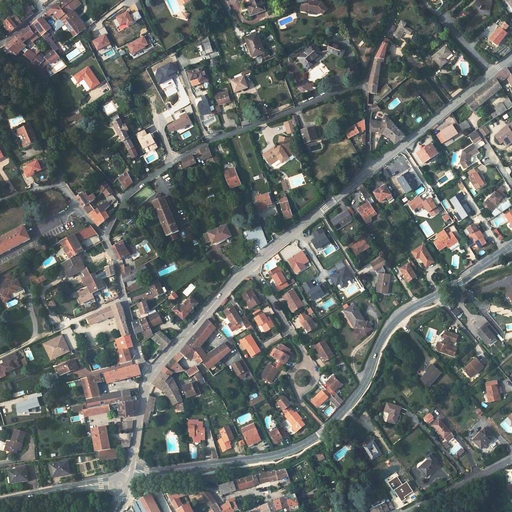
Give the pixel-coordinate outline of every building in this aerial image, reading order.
[(10,19),(3,24),(6,26),(4,28),(7,30),(8,29),(9,30),(11,32),(35,15),(25,0),(22,0),(26,6),(21,9),(25,14),(13,22),(10,19)] [(66,7),(63,9),(70,18),(81,33),(87,28),(74,12),(82,5),(78,0),(74,0),(68,5),(66,7)] [(263,0),(252,0),(254,5),(250,7),(254,17),(268,12),(263,0)] [(318,0),(310,0),(310,2),(308,2),(307,6),(304,6),(304,12),(312,13),(312,11),(319,12),(320,13),(321,14),(323,13),(325,15),(331,11),(324,3),(319,2),(318,0)] [(478,0),(476,12),(491,15),(493,1),(489,0),(486,0),(486,2),(478,0)] [(59,4),(46,13),(51,19),(52,17),(55,15),(57,18),(59,17),(64,23),(65,23),(70,18),(63,9),(59,4)] [(42,18),(38,21),(48,31),(52,28),(48,24),(42,18)] [(70,18),(65,23),(76,37),(81,33),(70,18)] [(399,25),(395,34),(399,36),(401,32),(403,33),(404,31),(406,31),(408,27),(405,25),(406,23),(401,20),(399,25)] [(38,21),(34,24),(39,31),(56,51),(56,52),(59,49),(48,35),(50,34),(47,32),(48,31),(38,21)] [(50,22),(48,24),(52,28),(54,31),(57,29),(50,22)] [(34,24),(30,27),(35,34),(39,31),(34,24)] [(30,27),(23,32),(30,38),(33,42),(34,42),(38,39),(35,34),(30,27)] [(500,27),(490,39),(497,45),(508,33),(500,27)] [(18,36),(15,39),(23,48),(27,45),(25,42),(30,38),(23,32),(18,36)] [(259,34),(244,40),(251,60),(266,54),(259,34)] [(208,36),(201,42),(202,45),(203,45),(205,51),(201,52),(202,56),(209,54),(210,59),(218,56),(216,49),(213,50),(208,36)] [(386,39),(376,59),(379,59),(384,60),(385,53),(389,42),(390,41),(389,40),(390,37),(388,36),(387,39),(386,39)] [(15,39),(5,47),(13,54),(12,57),(17,57),(23,48),(15,39)] [(37,45),(27,58),(33,62),(38,54),(42,50),(37,45)] [(312,49),(300,59),(310,71),(316,66),(314,62),(322,56),(318,52),(320,50),(317,46),(312,49)] [(347,51),(332,46),(331,50),(334,51),(333,55),(344,59),(347,51)] [(447,47),(435,57),(443,67),(449,63),(446,60),(453,54),(447,47)] [(56,51),(45,59),(51,65),(61,58),(56,52),(56,51)] [(38,54),(33,62),(35,63),(42,57),(38,54)] [(42,57),(35,63),(42,68),(42,69),(48,64),(42,57)] [(379,59),(376,59),(369,85),(368,93),(377,94),(380,66),(380,62),(383,62),(384,60),(379,59)] [(46,69),(51,78),(56,75),(51,65),(46,69)] [(205,68),(189,73),(194,87),(202,84),(201,83),(209,80),(205,68)] [(87,69),(74,78),(78,85),(84,81),(91,91),(99,86),(87,69)] [(507,69),(496,79),(498,83),(502,81),(506,78),(511,88),(511,87),(511,76),(509,72),(507,69)] [(244,77),(231,82),(235,94),(248,89),(244,77)] [(136,81),(138,85),(139,88),(136,89),(138,95),(147,92),(141,79),(136,81)] [(484,87),(466,102),(473,111),(502,89),(501,87),(498,83),(496,79),(484,87)] [(388,85),(377,94),(382,100),(392,91),(388,85)] [(114,91),(116,97),(124,99),(119,88),(114,91)] [(221,93),(215,95),(218,106),(230,102),(227,93),(221,95),(221,93)] [(212,114),(208,101),(211,100),(209,94),(202,97),(203,102),(200,103),(199,106),(202,117),(212,114)] [(154,98),(143,103),(147,113),(158,109),(154,98)] [(503,103),(507,110),(511,107),(511,104),(509,100),(503,103)] [(507,110),(503,103),(499,106),(503,113),(504,112),(507,110)] [(499,106),(495,109),(497,112),(499,116),(503,113),(499,106)] [(73,116),(64,119),(67,124),(76,121),(73,116)] [(371,119),(371,133),(378,133),(384,136),(391,122),(386,116),(382,124),(379,122),(378,125),(372,122),(373,119),(371,119)] [(121,120),(114,123),(123,142),(124,141),(130,139),(127,133),(128,133),(127,132),(124,126),(121,120)] [(347,126),(342,128),(344,131),(349,139),(365,130),(364,120),(349,129),(347,126)] [(285,125),(288,135),(296,133),(295,128),(293,122),(285,125)] [(391,122),(384,136),(390,139),(395,144),(405,137),(391,122)] [(503,131),(498,134),(499,135),(495,138),(500,145),(503,142),(504,143),(508,141),(509,143),(511,140),(511,123),(507,127),(508,128),(503,131)] [(453,126),(458,133),(462,130),(458,124),(453,126)] [(450,128),(442,133),(447,141),(458,134),(458,133),(453,126),(453,125),(450,128)] [(31,127),(21,132),(24,138),(28,146),(38,141),(35,136),(31,127)] [(314,128),(301,131),(305,143),(310,142),(311,144),(314,143),(313,141),(317,140),(314,128)] [(477,133),(481,139),(486,135),(483,130),(477,133)] [(468,137),(473,145),(481,140),(481,139),(477,133),(476,132),(468,137)] [(285,164),(289,161),(288,159),(293,156),(288,150),(290,140),(280,138),(278,149),(276,151),(274,153),(272,150),(263,157),(269,165),(275,161),(276,163),(279,161),(282,159),(285,164)] [(130,139),(124,141),(133,159),(139,156),(130,139)] [(431,144),(417,153),(424,163),(438,155),(431,144)] [(462,152),(461,164),(465,170),(474,165),(472,162),(471,158),(478,154),(472,145),(462,152)] [(207,147),(201,150),(205,160),(211,157),(207,147)] [(193,156),(181,161),(185,169),(196,164),(193,156)] [(472,177),(480,172),(478,168),(469,173),(472,177)] [(235,170),(225,174),(232,190),(242,186),(235,170)] [(409,173),(418,187),(423,184),(414,170),(409,173)] [(128,172),(119,179),(124,188),(132,180),(128,172)] [(474,182),(479,191),(487,186),(484,181),(481,177),(483,176),(480,172),(472,177),(475,181),(474,182)] [(409,173),(398,180),(407,194),(418,187),(409,173)] [(106,182),(97,187),(101,193),(105,189),(109,185),(106,182)] [(109,185),(105,189),(109,195),(114,192),(109,185)] [(365,186),(360,189),(367,200),(372,197),(365,186)] [(386,186),(374,193),(380,203),(392,195),(386,186)] [(496,193),(491,200),(490,199),(485,205),(491,211),(496,205),(497,206),(501,202),(503,199),(505,200),(508,197),(500,190),(497,194),(496,193)] [(84,192),(76,198),(84,208),(94,200),(96,199),(93,194),(90,198),(87,194),(86,194),(85,193),(84,193),(84,192)] [(267,194),(254,198),(258,210),(271,205),(267,194)] [(285,199),(279,201),(286,220),(293,217),(286,196),(284,196),(285,199)] [(164,197),(153,202),(168,236),(179,232),(164,197)] [(420,197),(409,204),(413,211),(418,208),(420,210),(422,208),(423,210),(426,211),(428,210),(430,213),(429,213),(432,218),(439,213),(431,199),(424,204),(420,197)] [(463,198),(455,203),(457,206),(456,208),(463,219),(474,212),(467,200),(465,201),(463,198)] [(94,200),(84,208),(89,214),(93,210),(98,206),(94,200)] [(105,201),(100,205),(103,209),(108,205),(105,201)] [(369,203),(358,210),(366,221),(376,214),(369,203)] [(98,206),(93,210),(97,214),(103,209),(100,205),(98,206)] [(97,214),(92,219),(99,226),(108,215),(103,209),(97,214)] [(89,214),(88,214),(92,219),(97,214),(93,210),(89,214)] [(347,211),(331,221),(337,231),(353,220),(347,211)] [(260,223),(245,229),(250,242),(257,238),(260,245),(268,243),(260,223)] [(91,225),(58,243),(59,244),(60,244),(70,260),(78,256),(79,255),(83,252),(84,252),(78,242),(98,235),(91,225)] [(228,225),(205,234),(208,243),(213,241),(214,244),(232,236),(228,225)] [(469,236),(472,240),(481,234),(478,230),(474,225),(467,229),(471,235),(469,236)] [(24,226),(0,238),(0,255),(31,239),(24,226)] [(330,241),(322,228),(313,233),(317,238),(316,239),(317,240),(313,242),(319,251),(323,248),(322,246),(330,241)] [(440,250),(448,245),(449,248),(454,245),(453,244),(458,241),(452,232),(448,235),(448,236),(446,238),(444,235),(447,233),(444,230),(437,235),(439,239),(435,243),(440,250)] [(484,239),(481,234),(472,240),(475,245),(476,244),(480,249),(487,245),(483,239),(484,239)] [(363,236),(356,240),(359,244),(351,249),(356,257),(360,254),(370,248),(363,236)] [(120,243),(113,248),(116,255),(126,249),(123,241),(120,243)] [(423,245),(413,252),(420,262),(421,263),(422,263),(425,267),(434,262),(423,245)] [(127,249),(126,249),(116,255),(117,257),(118,261),(130,254),(127,249)] [(305,264),(310,261),(304,251),(289,260),(297,274),(303,270),(302,268),(302,265),(305,264)] [(79,255),(78,256),(85,269),(87,268),(85,265),(82,259),(79,255)] [(71,260),(62,265),(68,278),(80,272),(82,271),(85,269),(78,256),(70,260),(71,260)] [(86,257),(82,259),(85,265),(90,262),(87,256),(86,257)] [(387,264),(381,256),(370,263),(377,274),(379,274),(376,293),(387,294),(390,276),(384,275),(385,271),(382,267),(387,264)] [(105,269),(114,265),(111,258),(109,257),(105,258),(106,258),(99,261),(102,270),(105,269)] [(353,278),(342,261),(336,265),(340,273),(338,275),(337,273),(331,277),(336,286),(340,284),(343,288),(348,285),(346,282),(349,280),(353,278)] [(126,275),(122,277),(124,283),(132,280),(149,271),(152,269),(149,263),(139,268),(139,269),(128,275),(127,274),(126,275)] [(401,271),(409,283),(417,278),(412,270),(416,268),(413,263),(401,271)] [(114,265),(105,269),(107,278),(116,274),(114,265)] [(281,266),(271,272),(274,277),(275,276),(278,282),(280,285),(278,286),(281,291),(291,286),(285,276),(283,272),(284,272),(281,266)] [(82,271),(86,277),(90,275),(88,271),(87,268),(85,269),(82,271)] [(97,272),(90,275),(94,281),(100,278),(97,272)] [(0,279),(3,286),(0,287),(0,288),(4,296),(9,294),(9,295),(17,291),(17,290),(22,287),(17,279),(14,281),(10,273),(0,278),(0,279)] [(48,273),(40,278),(43,282),(51,278),(48,273)] [(86,277),(83,278),(87,285),(94,282),(94,281),(90,275),(86,277)] [(100,278),(94,281),(94,282),(99,291),(105,289),(100,278)] [(510,282),(505,289),(502,295),(511,301),(511,299),(511,278),(509,281),(510,282)] [(159,281),(150,285),(155,298),(164,293),(159,281)] [(328,291),(323,283),(315,288),(310,281),(303,285),(308,293),(309,292),(314,300),(320,296),(328,291)] [(94,282),(87,285),(89,289),(91,294),(92,294),(99,291),(94,282)] [(76,297),(80,305),(94,298),(92,294),(91,294),(89,289),(81,293),(80,292),(75,294),(76,297)] [(253,289),(243,294),(252,309),(264,303),(261,298),(259,299),(253,289)] [(294,289),(283,296),(285,299),(287,299),(291,306),(292,306),(295,312),(304,307),(294,289)] [(178,306),(174,311),(181,317),(183,316),(185,318),(191,312),(193,310),(199,304),(192,297),(189,300),(188,298),(187,300),(188,301),(181,309),(178,306)] [(147,299),(139,303),(141,308),(143,315),(151,311),(147,299)] [(121,302),(114,306),(116,315),(123,338),(130,335),(126,320),(127,320),(124,309),(121,302)] [(348,319),(353,328),(356,326),(358,329),(354,332),(358,339),(363,336),(361,334),(364,332),(364,334),(371,329),(367,322),(363,324),(362,322),(364,321),(354,304),(345,310),(350,318),(348,319)] [(228,316),(230,315),(233,321),(231,322),(229,323),(232,330),(241,326),(239,322),(243,320),(241,317),(235,306),(232,307),(231,306),(225,309),(228,316)] [(109,308),(88,318),(91,326),(112,317),(109,308)] [(141,308),(132,312),(134,319),(143,315),(141,308)] [(159,312),(147,317),(151,327),(164,322),(159,312)] [(264,313),(255,318),(260,327),(262,325),(266,332),(275,327),(272,321),(269,322),(267,318),(264,313)] [(305,313),(299,316),(302,321),(308,318),(305,313)] [(243,320),(247,329),(252,326),(246,315),(241,317),(243,320)] [(151,327),(147,317),(135,323),(133,323),(136,333),(144,330),(147,341),(152,337),(155,335),(151,327)] [(302,321),(301,322),(303,326),(304,325),(306,329),(309,334),(317,329),(312,320),(311,321),(309,317),(308,318),(302,321)] [(195,335),(187,345),(188,345),(203,360),(204,362),(209,369),(216,365),(213,360),(209,356),(207,358),(200,351),(201,350),(199,348),(215,331),(216,332),(219,329),(209,319),(200,330),(200,332),(197,335),(195,335)] [(480,328),(477,331),(485,341),(489,338),(491,340),(494,337),(498,334),(487,322),(480,328)] [(155,335),(152,337),(156,341),(158,339),(163,343),(167,347),(172,341),(161,331),(155,335)] [(438,343),(435,350),(454,356),(457,350),(450,347),(452,342),(455,343),(458,337),(445,332),(442,338),(444,339),(442,344),(438,343)] [(123,338),(118,339),(121,351),(129,348),(134,347),(130,335),(123,338)] [(251,335),(242,340),(247,348),(252,357),(261,352),(251,335)] [(70,351),(62,336),(44,345),(46,349),(47,348),(49,352),(48,352),(52,360),(70,351)] [(230,341),(221,347),(225,352),(233,345),(230,341)] [(167,347),(163,343),(159,348),(162,352),(167,347)] [(326,343),(316,349),(319,352),(317,353),(321,360),(324,358),(327,364),(335,359),(326,343)] [(181,352),(181,354),(187,358),(190,360),(194,356),(197,361),(198,359),(201,363),(204,362),(203,360),(188,345),(181,352)] [(277,361),(284,365),(285,366),(287,363),(289,358),(287,357),(289,353),(290,351),(281,346),(278,351),(277,353),(274,351),(270,357),(277,361)] [(121,351),(116,352),(119,364),(132,360),(129,348),(121,351)] [(218,350),(209,356),(213,360),(221,354),(218,350)] [(18,359),(15,352),(2,358),(5,365),(2,366),(2,364),(0,364),(0,373),(1,373),(1,372),(4,370),(5,373),(20,366),(17,359),(18,359)] [(179,356),(177,357),(179,359),(176,362),(179,366),(187,358),(181,354),(179,356)] [(167,367),(166,368),(172,373),(174,373),(184,370),(185,370),(184,369),(182,370),(179,366),(176,362),(179,359),(177,357),(167,367)] [(476,358),(470,363),(471,365),(464,371),(471,379),(483,366),(476,358)] [(75,360),(59,366),(62,375),(78,369),(75,360)] [(247,375),(251,373),(244,360),(233,366),(237,373),(237,372),(240,377),(246,373),(247,375)] [(284,365),(277,361),(274,365),(281,369),(284,365)] [(139,365),(81,380),(86,400),(88,407),(88,411),(123,404),(121,395),(121,392),(98,397),(95,385),(108,381),(109,384),(142,374),(141,373),(139,365)] [(268,366),(260,379),(270,385),(278,372),(279,373),(281,369),(274,365),(272,368),(268,366)] [(190,370),(187,372),(188,373),(191,377),(194,375),(200,372),(196,366),(190,370)] [(425,372),(418,378),(425,386),(439,374),(432,367),(426,373),(425,372)] [(163,372),(170,376),(172,373),(166,368),(163,372)] [(163,372),(153,384),(155,386),(167,395),(170,399),(174,405),(180,403),(183,401),(180,396),(179,390),(174,379),(170,376),(163,372)] [(200,372),(194,375),(202,383),(206,380),(200,372)] [(335,379),(327,387),(330,390),(327,393),(332,398),(334,400),(337,397),(334,394),(342,387),(335,379)] [(496,381),(485,385),(489,397),(487,398),(490,403),(500,401),(496,387),(498,387),(496,381)] [(187,398),(200,393),(197,384),(192,385),(192,384),(183,387),(187,398)] [(322,393),(312,402),(318,409),(328,400),(329,401),(332,398),(327,393),(324,395),(322,393)] [(128,394),(121,395),(123,404),(127,403),(126,401),(129,400),(129,402),(130,402),(128,394)] [(285,398),(278,404),(284,412),(283,412),(286,416),(292,410),(290,407),(291,406),(285,398)] [(155,400),(149,399),(146,411),(151,412),(152,412),(155,400)] [(88,411),(83,412),(84,418),(110,412),(109,409),(119,407),(120,418),(134,417),(134,416),(133,402),(130,402),(129,402),(127,403),(123,404),(88,411)] [(388,413),(385,420),(393,424),(399,409),(386,404),(383,411),(388,413)] [(286,416),(285,416),(294,427),(293,427),(298,433),(306,426),(302,421),(303,420),(297,413),(295,414),(292,410),(286,416)] [(117,424),(118,432),(127,430),(133,430),(134,421),(119,424),(117,424)] [(441,422),(434,428),(445,440),(446,439),(449,444),(455,438),(452,434),(441,422)] [(192,423),(189,423),(189,430),(190,430),(190,435),(195,436),(195,440),(201,440),(201,438),(205,438),(205,429),(203,429),(203,423),(198,423),(192,423)] [(244,434),(256,428),(255,424),(242,430),(244,434)] [(229,426),(220,430),(223,438),(218,441),(223,452),(231,449),(229,444),(228,442),(230,441),(234,439),(229,426)] [(106,427),(91,429),(96,452),(98,451),(115,449),(114,447),(110,447),(106,427)] [(282,427),(269,434),(274,443),(282,438),(283,440),(288,437),(282,427)] [(485,427),(472,439),(480,448),(493,436),(485,427)] [(256,428),(244,434),(248,444),(252,443),(253,445),(258,443),(258,442),(262,440),(256,428)] [(20,451),(26,433),(15,430),(11,443),(7,442),(6,447),(12,449),(11,452),(17,454),(18,450),(20,451)] [(373,439),(362,447),(371,459),(382,453),(373,439)] [(86,444),(67,446),(69,457),(87,454),(86,444)] [(115,449),(98,451),(99,461),(118,458),(117,449),(115,449)] [(463,450),(458,454),(462,458),(467,454),(463,450)] [(431,457),(417,468),(426,479),(440,468),(431,457)] [(67,463),(50,465),(52,476),(62,474),(63,476),(70,475),(67,463)] [(286,468),(275,472),(277,479),(285,476),(289,485),(292,484),(286,468)] [(26,469),(9,472),(10,479),(14,478),(15,483),(28,480),(26,469)] [(275,472),(266,474),(268,481),(277,479),(275,472)] [(266,474),(252,477),(255,484),(258,483),(268,481),(266,474)] [(247,478),(233,482),(236,490),(255,484),(252,477),(247,478)] [(408,481),(394,489),(402,501),(406,498),(405,496),(414,491),(408,481)] [(233,482),(220,486),(223,497),(226,496),(225,494),(236,490),(233,482)] [(186,496),(185,491),(168,491),(174,506),(177,511),(192,511),(188,504),(186,501),(183,500),(181,501),(179,498),(184,496),(186,496)] [(189,491),(185,491),(186,496),(202,495),(212,511),(211,511),(232,511),(238,508),(235,501),(230,504),(229,502),(225,505),(220,508),(210,493),(207,492),(189,491)] [(300,508),(295,494),(288,496),(289,505),(291,510),(296,509),(300,508)] [(384,511),(394,508),(386,495),(384,497),(387,502),(370,510),(371,511),(384,511)] [(288,496),(280,499),(283,508),(289,505),(288,496)] [(280,499),(274,501),(278,510),(283,508),(280,499)] [(274,501),(269,504),(271,511),(273,511),(278,510),(274,501)] [(159,511),(154,502),(133,511),(159,511)] [(263,505),(250,511),(271,511),(269,504),(268,503),(263,505)]
